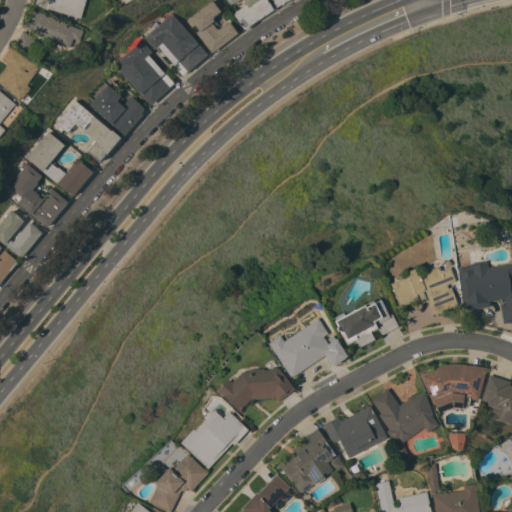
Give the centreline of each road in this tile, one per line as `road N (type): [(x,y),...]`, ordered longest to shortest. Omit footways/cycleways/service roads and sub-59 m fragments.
road 1 (secondary): [(397,0),(314,38),(215,109),(0,355)]
road 2 (secondary): [(0,389),(202,152),(319,62)]
road 3 (residential): [(311,0),(226,55),(157,114),(0,299)]
road 4 (residential): [(202,511),(297,413),(419,346),(474,341),(511,352)]
